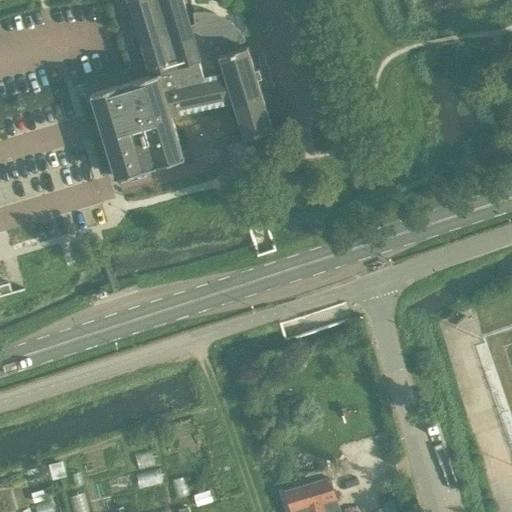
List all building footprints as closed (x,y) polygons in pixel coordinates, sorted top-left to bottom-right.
[(239,30),(231,22),(227,27),(215,20),(216,14),(205,12),(194,12),(195,23),(191,24),(183,0),(129,0),(135,19),(129,21),(133,34),(139,32),(152,75),(130,81),(130,82),(121,85),(121,84),(92,92),(92,94),(93,94),(117,175),(117,176),(117,178),(147,169),(146,168),(156,165),(156,166),(185,157),(184,155),(183,156),(172,115),(234,101),(245,138),(273,129),(258,80),(262,78),(259,68),(255,70),(248,46),(237,49),(235,44),(245,40),(239,30)] [(247,139),(225,146),(231,165),(253,158),(247,139)] [(54,257),(33,263),(39,282),(59,276),(54,257)] [(0,295),(25,289),(24,287),(12,291),(10,282),(0,284),(0,295)] [(431,442),(437,475),(447,474),(441,440),(431,442)] [(140,485),(161,481),(160,472),(138,476),(140,485)] [(336,498),(330,478),(301,487),(308,510),(308,511),(325,511),(323,502),(336,498)] [(43,490),(32,494),(34,501),(45,498),(43,490)] [(209,490),(194,494),(197,505),(212,501),(209,490)] [(70,495),(74,511),(89,511),(84,491),(70,495)] [(385,511),(394,511),(397,511),(394,501),(383,504),(385,511)]
